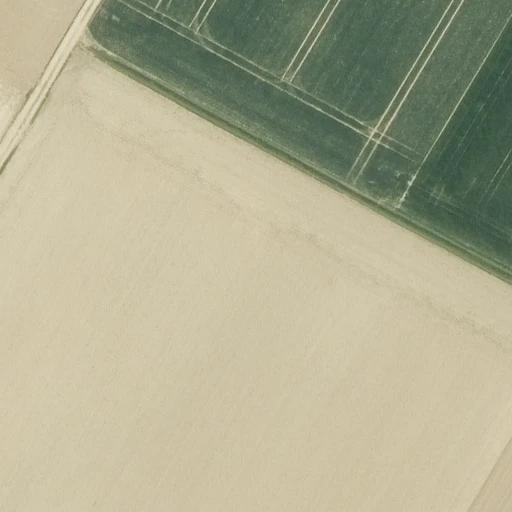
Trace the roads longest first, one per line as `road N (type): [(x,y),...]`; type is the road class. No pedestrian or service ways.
road 1 (track): [(69,41),(511,283)]
road 2 (track): [(0,158),(94,0)]
